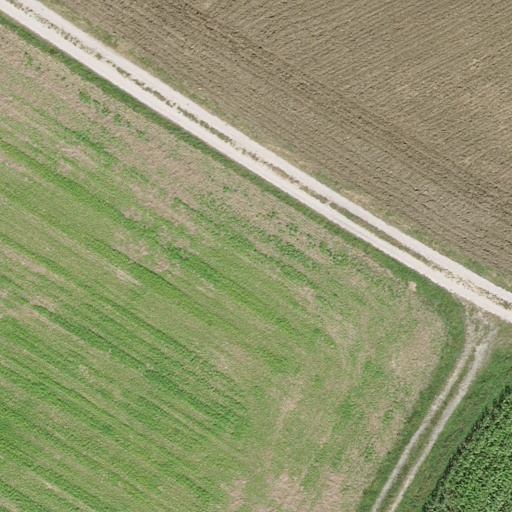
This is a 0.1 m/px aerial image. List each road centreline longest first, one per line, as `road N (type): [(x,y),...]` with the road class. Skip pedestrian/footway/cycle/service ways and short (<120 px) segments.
road 1 (track): [(0,4),(511,323)]
road 2 (track): [(487,314),(377,511)]
